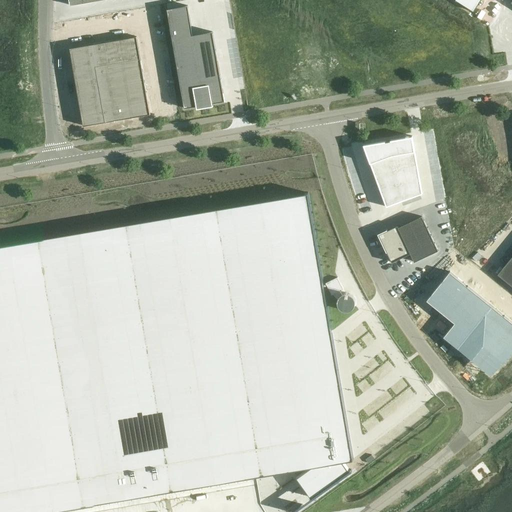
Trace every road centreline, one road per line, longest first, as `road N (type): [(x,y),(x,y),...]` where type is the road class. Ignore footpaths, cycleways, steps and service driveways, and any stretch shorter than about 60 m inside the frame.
road 1 (unclassified): [(324,118),(345,204),(381,284),(484,422)]
road 2 (unclassified): [(57,165),(324,118)]
road 3 (unclassified): [(324,118),(511,85)]
road 4 (unclassified): [(46,0),(57,165)]
road 5 (unclassified): [(484,422),(369,511)]
